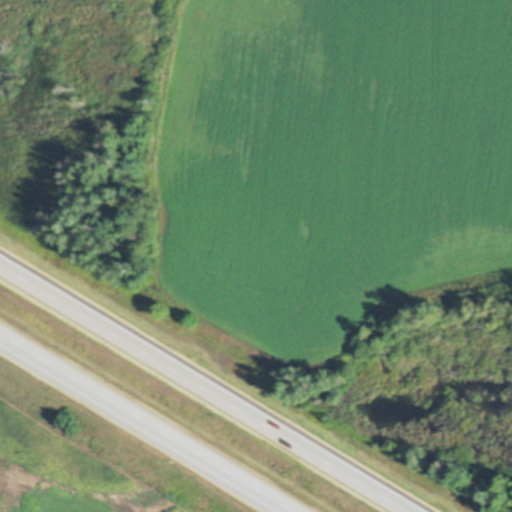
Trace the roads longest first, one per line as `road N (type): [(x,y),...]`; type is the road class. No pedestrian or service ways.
road 1 (motorway): [(412,511),(0,264)]
road 2 (motorway): [(0,335),(291,511)]
